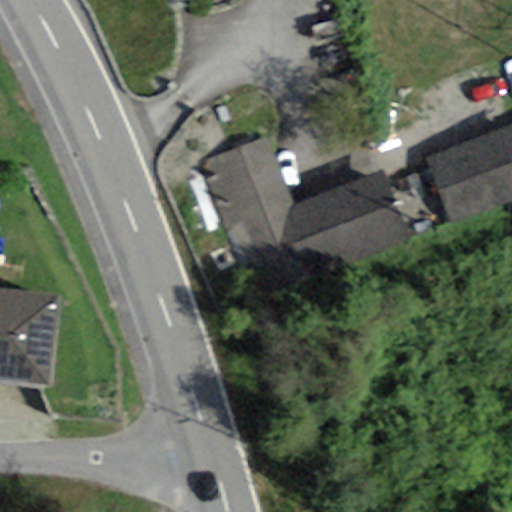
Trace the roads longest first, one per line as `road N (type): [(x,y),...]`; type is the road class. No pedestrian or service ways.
road 1 (tertiary): [(210,450),(111,167),(28,0)]
road 2 (residential): [(210,450),(0,461)]
